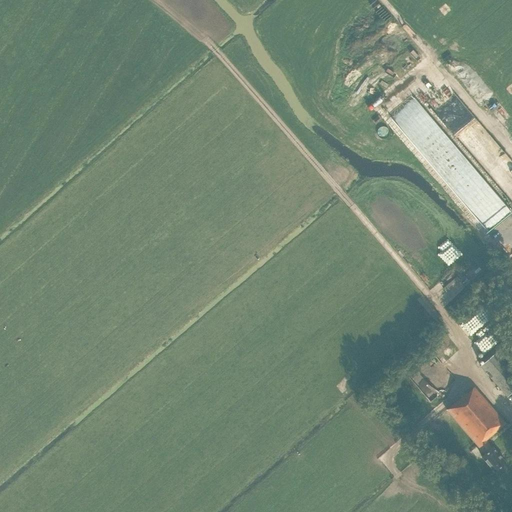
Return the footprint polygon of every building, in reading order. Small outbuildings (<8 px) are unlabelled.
[(420,140),(421,142),(439,132),(432,120),(412,131),(418,141),(420,140)] [(468,207),(511,167),(511,155),(509,151),(458,196),(468,207)] [(439,172),(447,187),(456,182),(447,167),(439,172)] [(480,366),(507,397),(511,392),(511,372),(495,353),(480,366)] [(505,424),(473,388),(466,393),(446,410),(484,454),(481,457),(494,472),(505,463),(492,448),(491,448),(485,441),(505,424)]
